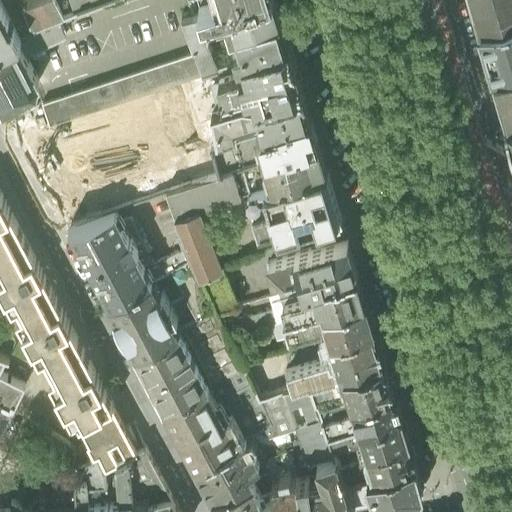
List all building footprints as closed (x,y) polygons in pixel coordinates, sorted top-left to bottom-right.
[(0,0),(0,42),(15,35),(34,25),(25,0),(0,0)] [(63,13),(57,0),(25,0),(34,25),(58,16),(63,13)] [(281,14),(276,0),(228,0),(194,10),(183,13),(194,41),(208,37),(202,22),(227,16),(231,30),(281,14)] [(191,0),(194,10),(228,0),(191,0)] [(511,16),(511,0),(472,0),(473,1),(480,26),(511,16)] [(281,14),(231,30),(239,57),(244,55),(289,41),(281,14)] [(15,35),(26,52),(66,31),(58,16),(34,25),(15,35)] [(227,16),(202,22),(208,37),(231,30),(227,16)] [(511,16),(480,26),(486,44),(491,62),(493,69),(511,63),(511,16)] [(26,52),(15,35),(0,42),(0,89),(6,100),(36,84),(39,76),(26,52)] [(218,63),(208,37),(194,41),(197,48),(204,68),(218,63)] [(303,85),(289,41),(244,55),(248,69),(218,78),(219,82),(214,84),(218,96),(223,95),(224,97),(253,87),(257,99),(303,85)] [(205,72),(204,68),(197,48),(43,99),(51,123),(63,119),(95,109),(161,87),(190,77),(205,72)] [(511,63),(493,69),(500,92),(506,113),(511,111),(511,63)] [(190,77),(161,87),(167,107),(196,97),(190,77)] [(311,112),(303,85),(257,99),(212,112),(213,118),(219,140),(233,136),(230,125),(233,121),(236,123),(261,114),(265,126),(311,112)] [(167,107),(161,87),(95,109),(101,129),(161,106),(162,109),(167,107)] [(95,109),(63,119),(72,140),(101,129),(95,109)] [(327,166),(319,139),(311,112),(265,126),(233,136),(241,164),(220,170),(188,181),(168,187),(172,199),(177,211),(199,205),(249,190),(327,166)] [(212,142),(219,140),(213,118),(174,130),(178,143),(188,181),(220,170),(212,142)] [(72,140),(63,119),(51,123),(23,133),(34,154),(72,140)] [(219,140),(212,142),(220,170),(241,164),(233,136),(219,140)] [(163,167),(168,187),(188,181),(178,143),(158,151),(163,167)] [(327,166),(249,190),(259,227),(277,221),(279,231),(341,212),(327,166)] [(115,206),(168,187),(163,167),(110,185),(115,206)] [(8,203),(0,189),(0,282),(12,305),(17,303),(22,312),(18,315),(40,356),(45,353),(55,374),(51,376),(73,417),(77,415),(90,438),(87,439),(88,441),(101,467),(105,465),(116,459),(128,453),(139,447),(131,432),(127,423),(126,424),(100,376),(68,316),(42,268),(8,203)] [(179,224),(188,242),(194,255),(200,268),(222,261),(199,205),(177,211),(181,223),(179,224)] [(78,218),(70,222),(75,231),(110,299),(153,276),(146,264),(122,218),(119,212),(115,206),(78,218)] [(154,260),(130,215),(122,218),(146,264),(154,260)] [(348,235),(270,259),(274,275),(278,289),(358,267),(348,235)] [(146,264),(153,276),(172,267),(191,257),(194,255),(188,242),(154,260),(146,264)] [(191,257),(172,267),(198,316),(217,306),(191,257)] [(237,300),(222,261),(200,268),(218,306),(237,300)] [(274,319),(366,293),(358,267),(278,289),(270,291),(273,305),(224,319),(230,331),(274,319)] [(159,287),(153,276),(110,299),(136,348),(136,347),(179,326),(173,314),(178,312),(164,285),(159,287)] [(237,300),(218,306),(224,319),(273,305),(270,291),(237,300)] [(374,320),(366,293),(274,319),(278,335),(320,322),(321,320),(320,318),(326,316),(331,332),(374,320)] [(198,316),(179,326),(209,381),(245,362),(230,331),(224,319),(218,306),(217,306),(198,316)] [(385,356),(374,320),(331,332),(328,333),(336,359),(331,360),(330,356),(327,355),(294,365),(288,366),(292,382),(310,376),(310,377),(385,356)] [(136,347),(166,404),(208,382),(209,381),(179,326),(136,347)] [(0,511),(0,434),(26,383),(1,370),(8,355),(0,351),(0,511)] [(310,377),(316,395),(320,405),(326,404),(322,391),(343,385),(344,383),(348,382),(352,396),(393,384),(385,356),(310,377)] [(208,382),(221,408),(228,404),(231,410),(232,410),(245,434),(263,424),(268,434),(297,425),(297,424),(290,404),(284,385),(259,393),(245,362),(209,381),(208,382)] [(292,382),(284,385),(290,404),(302,400),(316,395),(310,377),(310,376),(292,382)] [(208,382),(166,404),(196,461),(245,434),(232,410),(231,410),(228,404),(221,408),(208,382)] [(355,405),(323,415),(328,429),(400,408),(393,384),(352,396),(355,405)] [(302,400),(309,420),(323,415),(355,405),(352,396),(326,404),(320,405),(316,395),(302,400)] [(328,429),(333,443),(353,437),(356,446),(366,443),(407,432),(400,408),(328,429)] [(318,458),(336,451),(333,443),(328,429),(323,415),(309,420),(297,424),(297,425),(307,455),(303,456),(305,463),(318,458)] [(340,462),(345,478),(414,457),(407,432),(366,443),(369,454),(340,462)] [(245,434),(196,461),(212,491),(254,477),(249,466),(259,461),(245,434)] [(101,467),(88,441),(77,447),(74,452),(84,470),(77,474),(78,499),(79,511),(110,511),(108,496),(105,465),(101,467)] [(147,482),(150,494),(153,511),(183,511),(146,443),(139,447),(128,453),(130,474),(138,473),(147,482)] [(298,473),(306,511),(330,507),(354,503),(345,478),(340,462),(336,451),(318,458),(325,480),(312,482),(310,471),(298,473)] [(134,511),(132,496),(130,474),(128,453),(116,459),(120,494),(108,496),(110,511),(134,511)] [(345,478),(354,503),(419,491),(423,484),(414,457),(345,478)] [(271,471),(275,490),(279,511),(303,511),(306,511),(298,473),(297,466),(271,471)] [(254,477),(212,491),(223,511),(279,511),(275,490),(263,496),(254,477)] [(24,511),(24,503),(24,501),(12,494),(12,504),(0,504),(0,511),(24,511)] [(134,511),(153,511),(150,494),(132,496),(134,511)] [(79,511),(78,499),(49,502),(50,511),(79,511)] [(24,501),(24,503),(24,511),(50,511),(49,502),(33,504),(33,500),(25,500),(24,501)]
